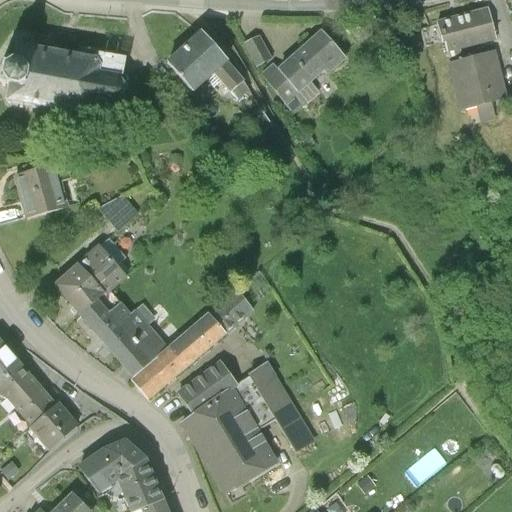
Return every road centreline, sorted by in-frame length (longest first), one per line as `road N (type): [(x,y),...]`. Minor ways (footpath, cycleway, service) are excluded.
road 1 (residential): [(0,286),(65,354),(161,426),(181,465)]
road 2 (residential): [(181,465),(120,421),(89,431),(0,505)]
